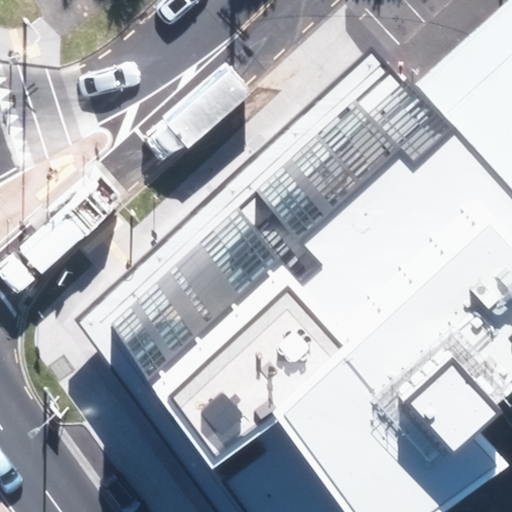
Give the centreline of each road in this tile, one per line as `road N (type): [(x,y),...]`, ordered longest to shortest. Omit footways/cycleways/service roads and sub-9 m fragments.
road 1 (residential): [(238,29),(147,148),(0,302)]
road 2 (residential): [(0,113),(45,107),(238,29)]
